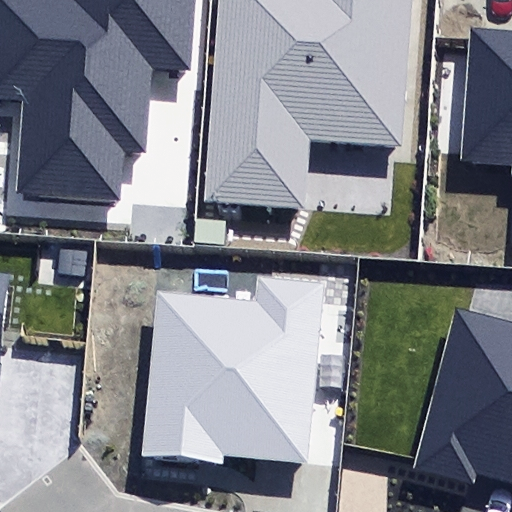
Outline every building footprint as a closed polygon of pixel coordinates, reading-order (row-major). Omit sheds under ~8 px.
[(0,0),(0,102),(21,104),(14,195),(116,202),(120,151),(148,153),(155,66),(188,69),(192,0),(0,0)] [(410,0),(213,0),(200,206),(305,213),(310,140),(401,147),(410,0)] [(511,32),(470,30),(461,159),(511,162),(511,32)] [(0,385),(12,276),(0,274),(0,385)] [(157,292),(141,456),(224,464),(225,455),(308,462),(324,284),(257,277),(255,301),(157,292)] [(511,323),(456,309),(413,470),(473,486),(477,474),(511,483),(511,323)]
